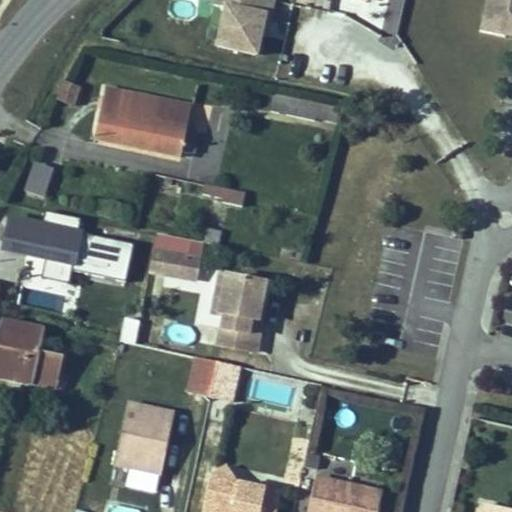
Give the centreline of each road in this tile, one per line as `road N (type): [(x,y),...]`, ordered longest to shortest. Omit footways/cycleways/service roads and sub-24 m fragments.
road 1 (residential): [(511,216),(499,219),(485,253),(425,511)]
road 2 (unknown): [(366,6),(414,108),(499,219)]
